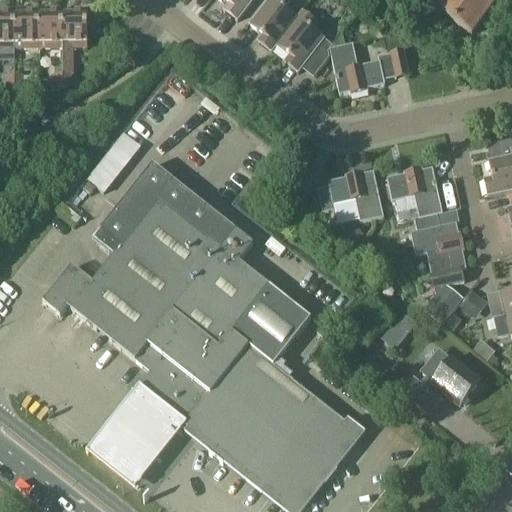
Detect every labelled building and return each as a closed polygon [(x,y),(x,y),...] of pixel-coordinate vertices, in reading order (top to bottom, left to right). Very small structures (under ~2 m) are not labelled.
[(219,0),(228,7),(223,13),(237,25),(256,0),(219,0)] [(298,21),(297,20),(297,21),(285,11),(290,5),(283,0),(270,0),(249,28),(262,38),(257,45),(271,56),(271,55),(271,56),(277,49),(276,49),(298,21)] [(470,38),(490,11),(475,0),(446,0),(436,14),(470,38)] [(475,0),(490,11),(497,0),(475,0)] [(271,55),(271,56),(276,50),(288,59),(283,66),(298,77),(301,73),(312,81),(328,60),(327,53),(332,48),(311,32),(317,26),(302,14),(297,20),(298,21),(276,49),(277,49),(271,56),(271,55)] [(0,51),(14,52),(14,18),(0,17),(0,51)] [(14,52),(38,51),(38,17),(14,18),(14,52)] [(38,51),(62,51),(62,17),(38,17),(38,51)] [(72,77),(71,51),(87,51),(86,33),(94,33),(94,17),(62,17),(62,51),(63,77),(71,77),(72,77)] [(357,70),(352,48),(329,53),(339,99),(349,97),(350,99),(368,95),(368,93),(385,89),(384,84),(407,79),(402,56),(377,61),(378,66),(357,70)] [(54,90),(63,90),(63,77),(54,77),(54,90)] [(63,77),(63,90),(71,90),(71,77),(63,77)] [(5,92),(15,92),(15,78),(5,78),(5,92)] [(24,91),(24,78),(15,78),(15,92),(24,91)] [(166,82),(159,93),(177,104),(184,93),(166,82)] [(104,197),(136,146),(117,135),(86,186),(104,197)] [(511,144),(486,150),(489,164),(488,164),(491,181),(483,182),(487,200),(511,195),(511,194),(511,193),(511,144)] [(414,223),(416,235),(417,235),(417,236),(440,231),(440,230),(456,227),(458,227),(455,215),(442,218),(432,172),(422,175),(422,173),(403,177),(404,179),(386,182),(392,206),(414,201),(419,222),(414,223)] [(311,324),(256,280),(238,266),(249,252),(154,176),(88,258),(103,270),(90,287),(70,271),(40,308),(57,321),(65,311),(147,376),(107,426),(86,452),(134,490),(154,464),(183,428),(287,511),(296,511),(356,438),(273,371),(311,324)] [(383,222),(373,176),(363,178),(363,176),(344,180),(345,182),(327,186),(328,191),(316,193),(322,217),(335,214),(334,209),(355,204),(360,227),(383,222)] [(72,227),(78,220),(60,204),(54,211),(72,227)] [(440,231),(417,236),(417,235),(416,235),(416,236),(417,236),(410,237),(416,261),(438,256),(442,277),(438,278),(441,291),(464,286),(461,274),(466,273),(463,256),(465,255),(460,237),(458,237),(456,227),(440,230),(440,231)] [(442,330),(460,307),(441,291),(422,315),(442,330)] [(511,293),(499,297),(486,299),(496,342),(511,338),(511,293)] [(471,297),(459,312),(475,324),(487,309),(471,297)] [(374,304),(349,327),(368,347),(393,325),(374,304)] [(394,328),(379,340),(396,353),(407,339),(394,328)] [(401,400),(417,377),(392,360),(376,382),(401,400)] [(443,375),(429,364),(419,376),(459,409),(478,386),(451,365),(443,375)] [(168,487),(160,494),(175,510),(182,503),(168,487)]
